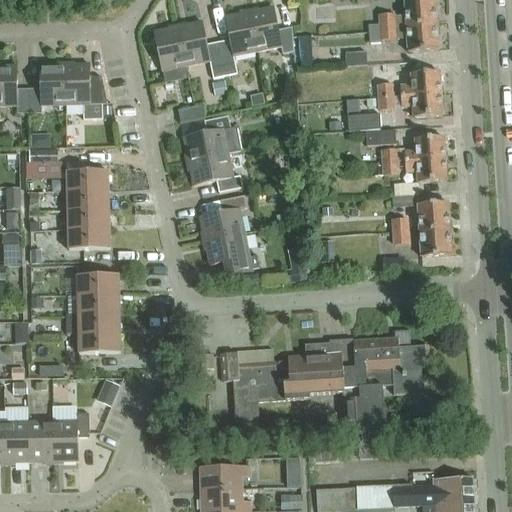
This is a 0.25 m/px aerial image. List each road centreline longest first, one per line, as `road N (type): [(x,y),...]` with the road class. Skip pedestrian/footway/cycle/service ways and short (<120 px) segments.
road 1 (residential): [(187,309),(485,293)]
road 2 (unclassified): [(464,0),(485,293)]
road 3 (unclassified): [(511,292),(493,0)]
road 4 (residential): [(187,309),(128,29)]
road 5 (residential): [(117,471),(187,309)]
road 6 (residential): [(0,504),(85,503),(117,471)]
road 7 (unclassified): [(485,293),(493,423)]
road 8 (residential): [(128,29),(0,33)]
